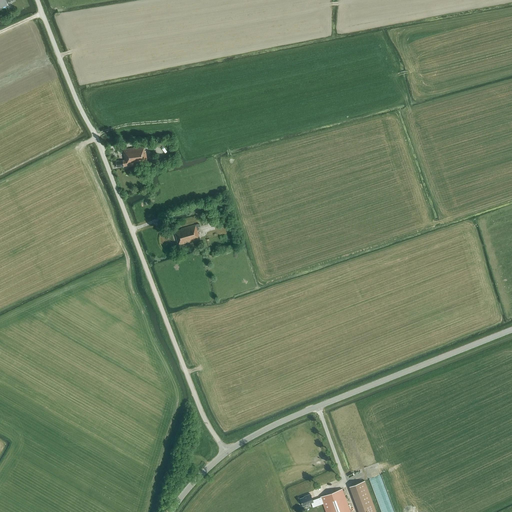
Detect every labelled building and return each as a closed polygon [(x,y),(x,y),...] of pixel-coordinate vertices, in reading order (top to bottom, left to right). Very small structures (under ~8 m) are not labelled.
[(0,0),(0,8),(8,5),(7,3),(14,0),(13,0),(0,0)] [(128,166),(148,163),(145,151),(144,146),(123,149),(124,160),(116,161),(117,167),(128,165),(128,166)] [(197,227),(200,226),(199,223),(181,229),(179,230),(179,229),(174,230),(178,245),(199,239),(198,235),(199,235),(197,230),(198,230),(197,227)] [(376,511),(365,481),(352,485),(361,511),(376,511)] [(350,511),(342,489),(320,497),(312,500),(310,494),(306,495),(306,496),(300,499),(302,506),(311,503),(313,507),(323,504),(325,511),(350,511)]
